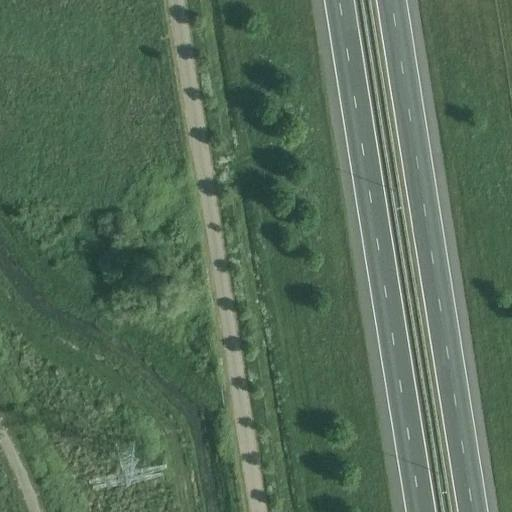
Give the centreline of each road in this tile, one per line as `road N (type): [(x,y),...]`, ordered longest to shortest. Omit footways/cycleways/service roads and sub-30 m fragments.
road 1 (unclassified): [(257,511),(173,0)]
road 2 (motorway): [(341,0),(420,511)]
road 3 (motorway): [(472,511),(393,0)]
